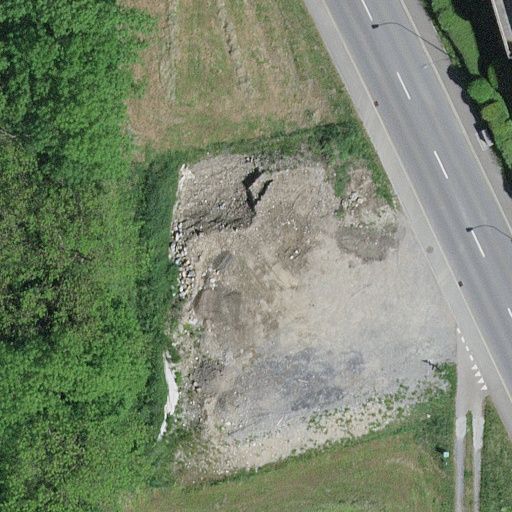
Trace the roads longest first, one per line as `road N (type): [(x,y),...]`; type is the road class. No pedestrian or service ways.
road 1 (secondary): [(511,317),(360,0)]
road 2 (track): [(511,320),(482,355),(467,415),(468,511)]
